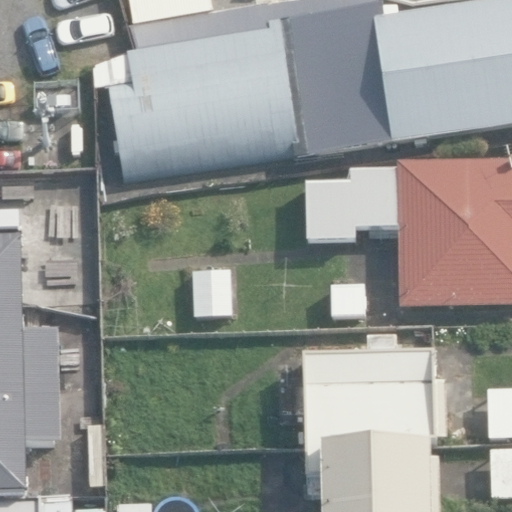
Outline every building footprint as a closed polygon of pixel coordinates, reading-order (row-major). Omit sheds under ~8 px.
[(511,4),(408,21),(406,9),(394,11),(394,8),(389,8),(387,0),(325,0),(135,30),(139,53),(133,55),(99,69),(100,92),(111,91),(111,94),(116,93),(129,189),(304,159),(304,163),(511,132),(511,4)] [(399,231),(402,314),(511,309),(511,160),(399,165),(399,172),(351,174),(352,184),(307,186),(310,245),(357,244),(356,233),(399,231)] [(28,334),(25,237),(0,237),(0,500),(33,500),(30,401),(59,400),(59,334),(28,334)] [(193,264),(194,326),(238,325),(237,263),(193,264)] [(332,289),(334,320),(368,319),(366,288),(332,289)] [(433,511),(432,448),(437,448),(435,357),(399,357),(399,341),(374,341),(374,360),(305,361),(307,444),(308,489),(324,489),(324,511),(433,511)] [(511,392),(486,394),(487,442),(511,441),(511,392)] [(511,452),(491,453),(492,503),(511,502),(511,452)]
